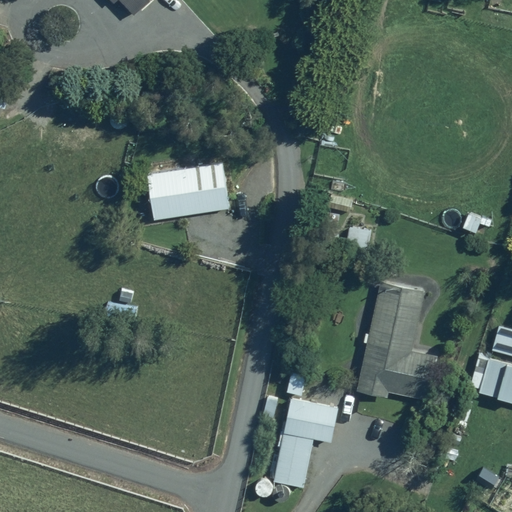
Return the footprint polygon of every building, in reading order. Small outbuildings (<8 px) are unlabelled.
[(135,20),(155,0),(106,0),(113,7),(119,1),(135,20)] [(117,132),(92,129),(91,143),(116,146),(117,132)] [(223,163),(147,175),(155,223),(231,211),(223,163)] [(371,231),(341,228),(339,249),(369,252),(371,231)] [(425,293),(381,284),(359,394),(389,400),(390,395),(428,402),(437,358),(414,353),(425,293)] [(511,366),(477,358),(475,358),(468,388),(481,391),(480,394),(499,398),(498,403),(511,405),(511,366)] [(305,372),(284,372),(284,386),(290,386),(290,394),(306,394),(305,372)] [(339,407),(283,399),(272,484),(307,489),(314,441),(334,444),(339,407)]
